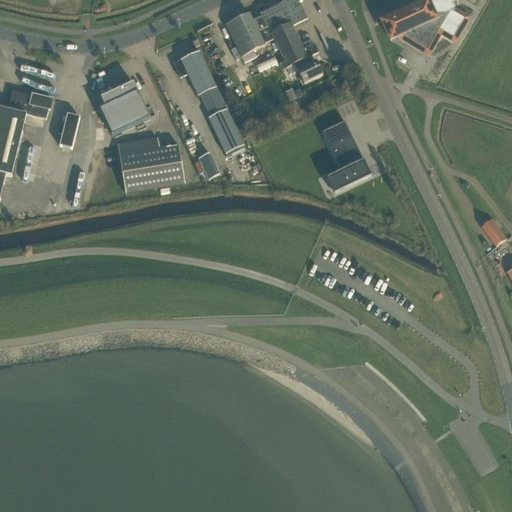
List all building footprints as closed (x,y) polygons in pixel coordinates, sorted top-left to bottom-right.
[(454,0),(419,0),(419,1),(420,6),(406,13),(404,13),(382,24),(391,43),(399,39),(428,56),(441,35),(454,44),(468,20),(455,12),(457,7),(456,2),(454,0)] [(250,16),(226,27),(242,59),(265,48),(265,47),(274,42),(276,45),(279,51),(285,64),(281,66),(284,72),(287,70),(295,67),(308,60),(318,55),(318,53),(315,47),(313,46),(303,51),(292,28),(304,22),(295,3),(253,23),(250,16)] [(188,76),(198,99),(212,92),(213,95),(218,93),(199,54),(174,66),(180,80),(188,76)] [(308,60),(295,67),(298,73),(304,86),(323,77),(316,63),(311,66),(308,60)] [(295,67),(287,70),(290,76),(298,73),(295,67)] [(105,110),(100,112),(113,138),(151,120),(134,85),(101,101),(105,110)] [(295,97),(297,101),(304,98),(300,90),(293,93),(295,97)] [(32,98),(13,94),(8,112),(0,110),(0,202),(6,177),(12,178),(27,117),(46,122),(49,112),(50,112),(53,102),(33,97),(32,98)] [(226,112),(215,118),(209,121),(226,157),(244,148),(227,112),(226,112)] [(60,148),(72,151),(80,119),(68,116),(64,130),(60,129),(59,135),(63,136),(60,148)] [(345,124),(322,135),(339,169),(325,176),(330,188),(335,197),(372,179),(362,159),(345,124)] [(158,140),(118,147),(126,196),(185,187),(179,147),(159,150),(158,140)] [(19,160),(31,162),(34,146),(22,144),(19,160)] [(490,224),(490,223),(482,229),(496,249),(507,241),(492,222),(490,224)]
